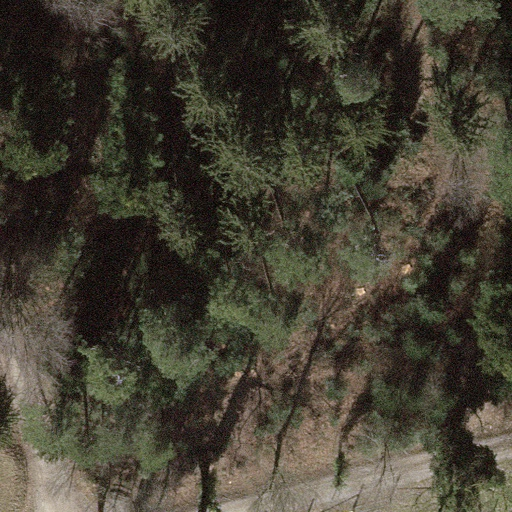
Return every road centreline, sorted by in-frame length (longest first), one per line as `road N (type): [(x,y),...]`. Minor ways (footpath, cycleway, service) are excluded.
road 1 (track): [(511,453),(263,511)]
road 2 (track): [(0,317),(37,511)]
